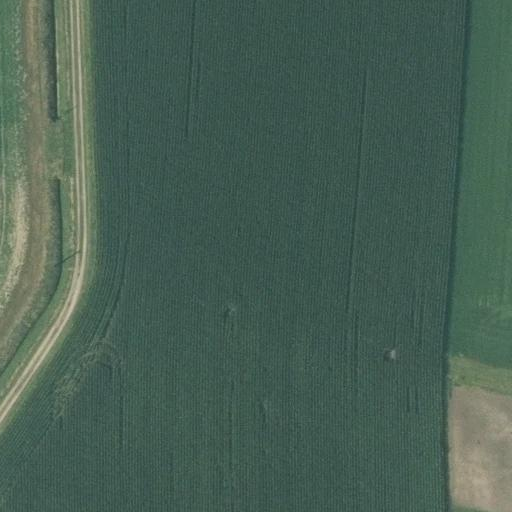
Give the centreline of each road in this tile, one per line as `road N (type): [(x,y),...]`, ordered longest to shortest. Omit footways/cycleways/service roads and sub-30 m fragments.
road 1 (track): [(511,381),(80,274)]
road 2 (track): [(0,412),(67,309),(80,274),(75,0)]
